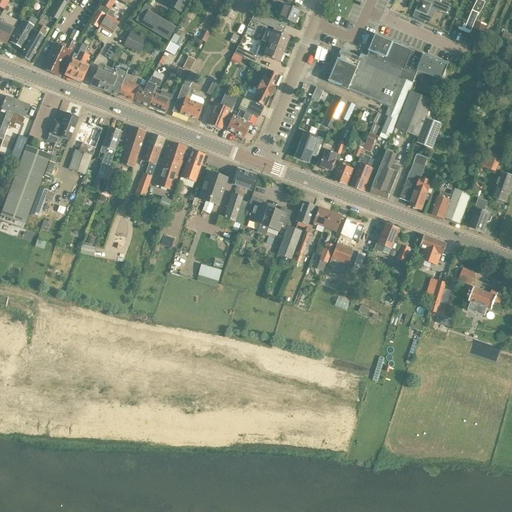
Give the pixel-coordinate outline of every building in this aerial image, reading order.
[(0,0),(0,7),(4,10),(6,6),(8,0),(0,0)] [(61,0),(59,0),(50,16),(57,20),(67,3),(61,0)] [(104,0),(102,3),(111,8),(116,0),(104,0)] [(169,0),(167,5),(180,12),(186,0),(169,0)] [(226,4),(217,0),(213,0),(213,1),(215,2),(213,5),(222,10),(226,4)] [(453,5),(440,0),(418,0),(420,3),(421,4),(417,12),(415,17),(427,22),(432,10),(448,15),(453,5)] [(107,15),(111,8),(102,3),(91,22),(99,27),(107,15)] [(301,13),(283,6),(278,19),(296,26),(301,13)] [(175,27),(147,11),(140,23),(168,40),(175,27)] [(470,33),(478,13),(472,11),(464,31),(470,33)] [(2,13),(1,13),(0,14),(0,41),(6,44),(17,21),(2,14),(2,13)] [(119,22),(107,15),(99,27),(111,35),(119,22)] [(253,22),(271,29),(274,22),(255,15),(253,22)] [(36,20),(31,17),(26,25),(22,22),(10,42),(20,48),(36,20)] [(38,33),(34,30),(19,55),(29,61),(43,37),(43,38),(48,29),(42,25),(38,33)] [(260,40),(284,50),(289,38),(265,29),(260,40)] [(147,40),(130,32),(123,45),(140,54),(147,40)] [(174,34),(165,50),(174,56),(179,46),(183,39),(174,34)] [(240,37),(234,34),(233,34),(229,41),(236,45),(240,37)] [(387,116),(390,118),(383,134),(392,138),(411,92),(412,93),(415,94),(423,74),(431,77),(440,80),(441,81),(448,66),(377,37),(369,56),(369,58),(362,61),(349,92),(390,108),(387,116)] [(58,76),(75,43),(69,40),(65,48),(55,44),(42,68),(58,76)] [(279,62),(284,50),(260,40),(255,55),(255,56),(257,57),(262,59),(263,56),(279,62)] [(64,75),(73,79),(84,54),(88,47),(82,44),(78,51),(75,60),(72,58),(64,75)] [(237,46),(234,53),(239,55),(255,63),(257,57),(255,56),(255,55),(237,46)] [(330,84),(349,92),(362,61),(369,58),(362,55),(360,59),(342,51),(339,59),(337,59),(328,82),(330,84)] [(89,56),(84,54),(73,79),(81,83),(89,66),(85,65),(89,56)] [(195,60),(189,57),(183,70),(189,73),(195,60)] [(116,77),(117,77),(117,78),(111,94),(117,97),(126,74),(129,67),(122,64),(120,68),(115,68),(115,70),(116,77)] [(105,66),(104,68),(97,66),(89,85),(100,90),(110,68),(105,66)] [(110,68),(100,90),(111,94),(117,78),(117,77),(116,77),(115,70),(110,68)] [(117,97),(125,100),(132,103),(132,102),(133,102),(140,85),(139,85),(135,84),(138,77),(134,75),(136,72),(133,71),(131,76),(126,74),(117,97)] [(182,85),(171,113),(198,123),(203,109),(200,108),(202,101),(191,97),(193,90),(189,88),(196,75),(190,71),(182,85)] [(140,85),(133,102),(147,109),(148,105),(149,106),(154,92),(153,91),(155,86),(159,88),(164,76),(154,72),(152,76),(149,82),(147,81),(144,88),(140,85)] [(248,125),(252,117),(261,120),(266,109),(265,108),(270,98),(275,89),(274,89),(279,78),(280,79),(281,78),(268,72),(260,89),(236,135),(245,139),(251,126),(248,125)] [(437,87),(440,80),(431,77),(429,83),(437,87)] [(486,80),(479,78),(475,87),(482,90),(486,80)] [(213,81),(206,94),(212,97),(218,84),(213,81)] [(236,135),(260,89),(256,87),(253,94),(246,91),(237,110),(241,112),(237,120),(234,118),(227,131),(236,135)] [(321,96),(324,91),(317,88),(315,93),(321,96)] [(160,95),(154,92),(149,106),(166,113),(173,95),(162,91),(160,95)] [(227,92),(225,96),(220,106),(217,105),(208,125),(223,131),(231,111),(229,110),(236,96),(227,92)] [(397,130),(419,138),(427,119),(434,101),(415,94),(412,93),(397,130)] [(336,96),(325,118),(337,124),(348,102),(336,96)] [(7,112),(0,129),(0,133),(4,135),(8,126),(14,110),(17,101),(6,97),(1,108),(7,111),(7,112)] [(14,110),(8,126),(12,128),(17,115),(25,118),(30,106),(17,101),(14,110)] [(354,105),(348,102),(340,117),(347,120),(354,105)] [(48,135),(42,151),(52,155),(57,141),(60,142),(62,141),(63,138),(70,141),(78,118),(65,114),(62,124),(55,121),(49,136),(48,135)] [(306,129),(310,118),(304,115),(300,127),(306,129)] [(427,119),(419,138),(417,143),(432,149),(442,125),(427,119)] [(71,157),(87,162),(94,144),(100,129),(83,123),(77,138),(78,138),(71,157)] [(146,132),(131,127),(119,162),(134,168),(146,132)] [(100,152),(105,154),(97,176),(105,179),(114,151),(115,151),(121,133),(108,128),(100,152)] [(300,140),(302,141),(296,158),(309,163),(315,146),(320,148),(324,139),(304,131),(300,140)] [(151,176),(152,174),(165,139),(150,134),(141,160),(150,163),(146,174),(151,176)] [(362,156),(363,156),(365,152),(365,150),(363,149),(367,140),(369,136),(364,134),(361,142),(360,141),(358,147),(356,146),(353,156),(361,158),(362,156)] [(28,138),(19,135),(13,150),(22,153),(28,138)] [(341,140),(336,153),(338,154),(336,160),(338,161),(345,142),(341,140)] [(183,160),(187,161),(191,151),(187,149),(187,148),(169,142),(155,185),(173,191),(183,160)] [(25,222),(52,155),(42,151),(26,145),(1,213),(25,222)] [(191,151),(187,161),(181,178),(195,183),(205,155),(191,150),(191,151)] [(336,153),(326,150),(320,167),(332,171),(336,160),(338,154),(336,153)] [(394,165),(392,171),(391,170),(397,155),(389,152),(372,194),(389,200),(401,168),(394,165)] [(495,172),(501,157),(486,152),(481,167),(495,172)] [(434,196),(429,194),(429,193),(428,193),(431,182),(421,179),(425,167),(428,159),(416,155),(413,162),(410,172),(409,172),(406,179),(408,180),(402,198),(413,202),(411,207),(422,212),(427,199),(432,201),(434,196)] [(362,156),(361,158),(359,164),(361,164),(352,187),(366,192),(375,169),(367,166),(370,159),(363,156),(362,156)] [(347,164),(341,162),(333,181),(347,185),(354,169),(346,166),(347,164)] [(256,174),(237,168),(237,169),(238,169),(230,190),(235,192),(237,186),(244,189),(244,191),(248,192),(249,190),(251,191),(256,175),(255,175),(256,174)] [(118,173),(109,170),(101,192),(110,195),(118,173)] [(460,191),(462,184),(459,183),(462,177),(446,170),(444,176),(452,180),(450,184),(448,184),(447,189),(456,191),(454,197),(446,219),(461,225),(472,195),(460,191)] [(151,176),(146,174),(145,174),(142,173),(134,195),(144,196),(151,176)] [(227,179),(208,173),(199,200),(217,206),(227,179)] [(511,189),(511,176),(502,173),(493,198),(507,203),(511,189)] [(96,177),(91,188),(100,192),(104,180),(96,177)] [(48,191),(40,188),(30,214),(38,217),(45,200),(51,202),(54,194),(48,191)] [(446,220),(446,219),(454,197),(440,192),(432,215),(446,220)] [(216,226),(232,230),(238,232),(239,229),(244,231),(245,227),(240,225),(240,224),(235,223),(240,206),(243,197),(231,193),(228,202),(230,202),(224,218),(219,216),(216,226)] [(171,201),(161,197),(158,206),(167,210),(171,201)] [(274,209),(275,210),(276,207),(267,204),(266,206),(261,205),(260,202),(261,200),(251,197),(245,216),(250,217),(248,221),(259,225),(262,218),(270,221),(274,209)] [(484,233),(488,222),(490,222),(492,217),(491,216),(491,214),(485,212),(488,201),(479,198),(475,209),(477,209),(470,228),(484,233)] [(306,228),(308,223),(314,206),(302,202),(295,222),(298,223),(297,225),(306,228)] [(259,225),(257,232),(265,235),(268,228),(279,232),(280,228),(285,230),(292,211),(283,208),(282,210),(280,211),(275,210),(274,209),(270,221),(262,218),(259,225)] [(312,224),(313,224),(324,228),(330,212),(318,208),(312,224)] [(341,216),(330,212),(324,228),(336,232),(341,216)] [(364,226),(346,218),(339,234),(351,239),(349,244),(354,246),(356,241),(357,242),(364,226)] [(50,222),(43,220),(40,229),(47,231),(50,222)] [(306,244),(310,233),(313,225),(308,223),(306,228),(301,242),(306,244)] [(399,230),(383,224),(373,250),(382,253),(384,247),(391,249),(393,244),(396,244),(398,238),(396,237),(399,230)] [(301,232),(287,227),(277,255),(291,260),(301,232)] [(162,243),(171,247),(175,238),(165,234),(162,243)] [(436,266),(440,254),(441,254),(445,243),(423,235),(419,246),(422,247),(417,259),(436,266)] [(319,260),(325,263),(326,263),(332,246),(326,243),(319,260)] [(348,261),(352,250),(336,243),(327,267),(343,273),(344,270),(351,273),(354,263),(348,261)] [(95,247),(81,245),(79,254),(93,257),(95,247)] [(396,259),(397,259),(404,262),(409,249),(401,246),(396,259)] [(221,271),(200,265),(197,276),(217,281),(221,271)] [(476,273),(463,268),(458,281),(471,286),(476,273)] [(432,298),(440,300),(443,289),(445,283),(437,281),(432,298)] [(488,309),(491,310),(493,304),(499,306),(501,299),(496,297),(497,293),(491,291),(490,294),(474,288),(469,301),(470,302),(467,310),(485,317),(488,309)] [(443,289),(440,300),(437,307),(445,310),(450,291),(443,289)] [(437,307),(440,300),(432,298),(428,311),(436,314),(437,307)] [(369,311),(360,306),(357,312),(366,316),(369,311)] [(451,319),(440,315),(437,323),(449,327),(451,319)]
